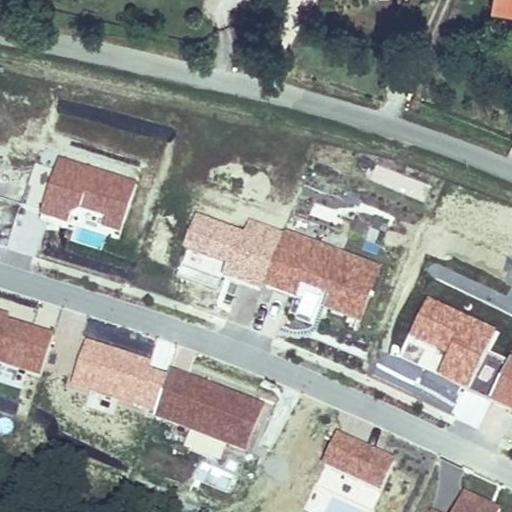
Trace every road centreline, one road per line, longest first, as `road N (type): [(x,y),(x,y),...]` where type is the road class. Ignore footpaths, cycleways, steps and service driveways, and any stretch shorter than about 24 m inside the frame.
road 1 (residential): [(0,271),(280,364),(511,472)]
road 2 (tertiary): [(511,173),(382,128),(0,38)]
